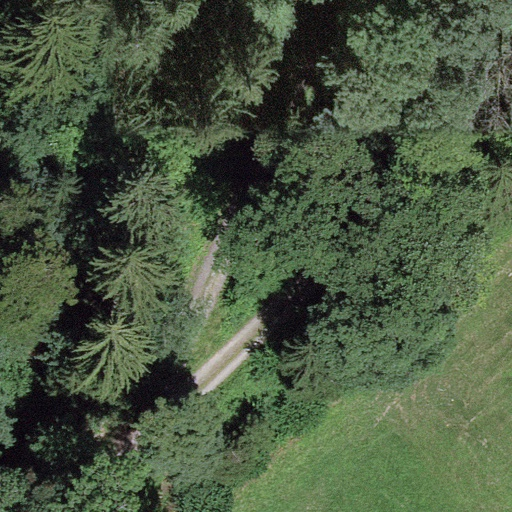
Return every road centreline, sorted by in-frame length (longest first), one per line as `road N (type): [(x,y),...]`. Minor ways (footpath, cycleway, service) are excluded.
road 1 (track): [(511,83),(156,412),(64,511)]
road 2 (track): [(156,412),(321,0)]
